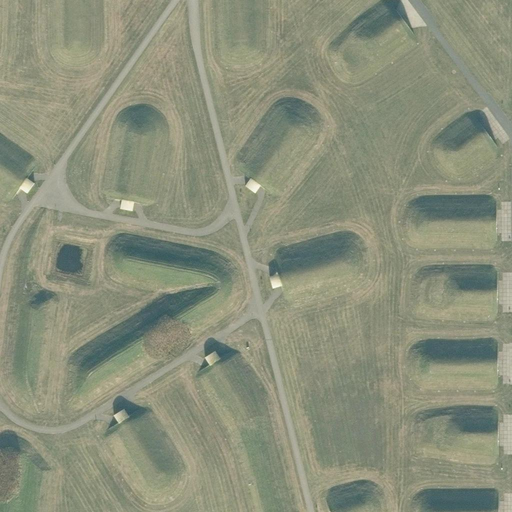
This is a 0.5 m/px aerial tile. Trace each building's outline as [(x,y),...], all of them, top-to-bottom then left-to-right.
[(65,0),(66,44),(90,44),(89,0),(65,0)] [(231,0),(232,45),(255,45),(255,0),(231,0)] [(396,10),(396,9),(358,37),(373,56),(410,28),(407,24),(399,14),(396,10)] [(261,186),(266,189),(307,132),(288,118),(246,175),(251,179),(261,186)] [(482,126),(478,121),(442,148),(457,167),(493,140),(490,136),(489,135),(484,128),(482,126)] [(135,202),(140,203),(154,132),(130,128),(117,199),(122,200),(123,200),(134,202),(135,202)] [(28,178),(31,174),(0,151),(0,181),(17,193),(21,188),(28,178)] [(35,183),(28,178),(21,188),(28,193),(35,183)] [(261,186),(251,179),(246,186),(256,193),(261,186)] [(135,202),(122,200),(121,209),(133,211),(135,202)] [(497,215),(497,210),(425,210),(425,234),(497,234),(497,227),(497,226),(497,218),(497,215)] [(155,259),(153,259),(151,252),(154,252),(153,245),(147,246),(151,271),(157,269),(155,259)] [(128,269),(146,269),(146,247),(136,247),(136,250),(125,250),(125,261),(120,260),(120,271),(124,271),(124,277),(128,277),(128,269)] [(282,286),(283,291),(352,272),(345,249),(277,268),(279,274),(282,286)] [(282,286),(279,274),(270,276),(273,288),(282,286)] [(497,286),(497,280),(455,280),(455,304),(497,304),(497,298),(497,296),(497,288),(497,286)] [(210,365),(220,358),(216,351),(206,357),(210,365)] [(498,358),(498,351),(427,351),(427,375),(498,375),(498,369),(498,368),(498,360),(498,358)] [(210,365),(205,368),(242,426),(263,511),(287,511),(264,420),(260,415),(224,356),(220,358),(210,365)] [(119,423),(129,416),(125,409),(114,415),(119,423)] [(119,423),(114,426),(150,483),(171,470),(134,413),(129,416),(119,423)] [(498,428),(498,422),(457,421),(457,445),(498,445),(498,440),(498,438),(498,430),(498,428)] [(377,511),(370,493),(329,507),(330,511),(377,511)] [(499,506),(499,501),(428,501),(427,511),(498,511),(499,509),(499,506)]
